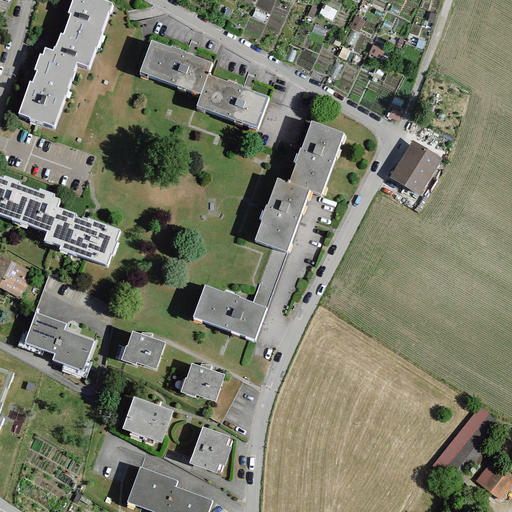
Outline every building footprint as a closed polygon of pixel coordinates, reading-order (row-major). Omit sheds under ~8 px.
[(46,56),(22,121),(54,133),(79,71),(90,75),(116,11),(87,0),(80,0),(56,60),(46,56)] [(323,12),(335,17),(339,8),(326,3),(323,12)] [(372,52),(384,55),(386,47),(374,44),(372,52)] [(154,48),(142,77),(202,101),(214,71),(154,48)] [(210,82),(198,111),(257,135),(269,105),(210,82)] [(271,306),(290,260),(313,200),(324,204),(348,142),(315,130),(292,191),(280,187),(259,246),(275,255),(255,300),(271,306)] [(414,141),(392,181),(424,199),(446,159),(414,141)] [(3,178),(0,186),(0,215),(53,236),(49,247),(114,272),(128,235),(62,210),(65,201),(3,178)] [(32,274),(0,256),(0,288),(19,298),(32,274)] [(278,314),(212,289),(200,322),(265,346),(278,314)] [(73,323),(41,312),(30,343),(60,353),(58,362),(89,373),(101,341),(71,331),(73,323)] [(172,346),(139,335),(127,362),(164,373),(172,346)] [(185,390),(218,404),(229,379),(196,365),(185,390)] [(0,412),(11,376),(0,371),(0,412)] [(142,401),(128,431),(165,448),(179,418),(142,401)] [(481,410),(437,467),(463,487),(506,430),(481,410)] [(239,444),(209,431),(194,465),(224,478),(239,444)] [(511,460),(503,454),(478,484),(504,505),(511,494),(511,460)] [(213,511),(217,504),(182,490),(184,485),(145,470),(132,503),(153,511),(213,511)]
